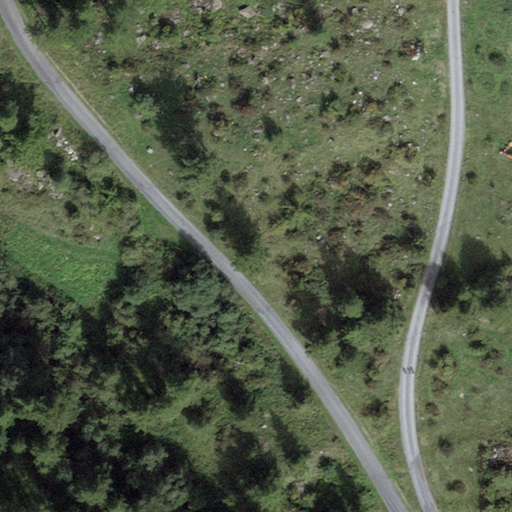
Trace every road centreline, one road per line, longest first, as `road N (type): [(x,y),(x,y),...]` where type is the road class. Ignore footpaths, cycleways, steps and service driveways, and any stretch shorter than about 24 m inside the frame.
road 1 (track): [(400,511),(260,297),(130,177),(4,0)]
road 2 (track): [(430,511),(406,420),(409,369),(452,202),(456,0)]
